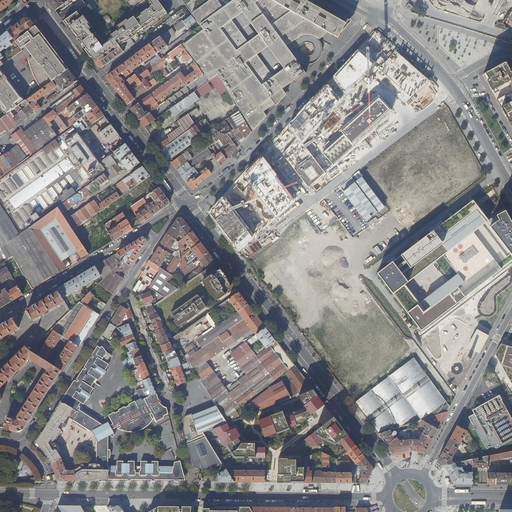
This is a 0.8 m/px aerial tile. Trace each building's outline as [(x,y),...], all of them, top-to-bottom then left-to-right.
[(0,0),(0,12),(12,2),(12,0),(0,0)] [(49,0),(49,1),(49,3),(55,11),(67,2),(65,0),(49,0)] [(71,3),(57,13),(63,21),(86,5),(81,0),(80,0),(73,5),(71,3)] [(123,0),(131,10),(145,0),(148,0),(152,5),(150,7),(150,8),(147,10),(147,9),(135,18),(133,17),(127,21),(137,34),(138,36),(150,27),(150,28),(168,15),(157,0),(182,0),(192,13),(210,0),(217,0),(223,7),(232,0),(123,0)] [(299,37),(302,35),(305,34),(309,34),(312,35),(320,39),(328,32),(271,0),(233,0),(229,3),(223,7),(217,0),(210,0),(192,14),(201,26),(201,27),(203,29),(183,44),(210,80),(218,74),(229,92),(253,130),(267,115),(264,111),(274,103),(276,106),(286,94),(282,89),(287,85),(293,81),(295,84),(306,73),(286,46),(299,37)] [(348,21),(326,12),(305,0),(271,0),(328,32),(338,38),(341,32),(351,23),(350,22),(348,21)] [(122,28),(119,31),(118,32),(112,36),(111,35),(110,35),(109,36),(86,5),(63,21),(88,54),(109,40),(114,47),(118,45),(119,46),(125,42),(129,48),(134,44),(130,39),(122,28)] [(36,27),(30,19),(25,18),(8,32),(16,42),(21,38),(19,35),(25,31),(27,33),(36,27)] [(130,39),(137,34),(127,21),(126,20),(116,27),(119,31),(122,28),(130,39)] [(186,26),(182,21),(175,26),(178,31),(186,26)] [(494,25),(494,27),(505,30),(506,28),(505,26),(504,25),(503,23),(501,23),(499,22),(497,23),(495,24),(494,25)] [(58,55),(36,27),(27,33),(21,38),(16,42),(18,45),(20,47),(22,49),(25,46),(34,57),(29,61),(31,66),(32,69),(34,73),(36,77),(39,75),(41,77),(37,79),(38,82),(40,84),(43,88),(44,88),(66,71),(67,70),(63,65),(64,64),(61,60),(61,61),(57,56),(58,55)] [(176,33),(172,28),(150,44),(157,53),(157,54),(168,46),(164,41),(176,33)] [(193,35),(190,31),(180,38),(184,43),(193,35)] [(16,42),(8,32),(0,38),(0,60),(3,64),(7,62),(0,53),(4,50),(3,50),(5,48),(6,50),(11,46),(12,47),(13,45),(11,42),(16,47),(18,45),(16,42)] [(379,70),(410,97),(429,80),(376,35),(334,76),(333,80),(346,96),(370,73),(373,76),(379,70)] [(184,43),(180,38),(170,46),(173,49),(172,50),(172,51),(181,45),(184,43)] [(109,40),(88,54),(94,62),(103,55),(106,53),(110,50),(114,48),(114,47),(109,40)] [(157,53),(150,44),(136,55),(143,63),(157,53)] [(103,55),(94,62),(98,67),(102,68),(123,52),(119,46),(118,45),(114,47),(114,48),(116,50),(112,53),(110,50),(106,53),(108,55),(105,58),(103,55)] [(181,45),(172,51),(164,57),(167,61),(169,64),(175,59),(173,57),(183,50),(185,52),(186,51),(181,45)] [(15,56),(23,51),(22,49),(20,47),(12,52),(15,56)] [(191,58),(187,52),(183,55),(187,61),(191,58)] [(135,75),(147,90),(151,88),(144,79),(149,75),(150,76),(152,76),(151,74),(147,69),(140,74),(136,68),(143,63),(136,55),(126,62),(133,72),(135,75)] [(155,64),(161,59),(158,55),(156,56),(157,57),(145,66),(147,69),(155,64)] [(167,61),(164,57),(161,59),(155,64),(164,75),(165,77),(168,75),(161,66),(167,61)] [(107,79),(115,89),(126,81),(123,76),(120,78),(119,77),(120,76),(119,75),(121,74),(122,75),(123,74),(126,78),(133,72),(126,62),(108,75),(107,79)] [(203,74),(194,62),(191,65),(195,70),(185,78),(181,72),(177,75),(184,83),(186,87),(189,84),(188,83),(187,83),(189,81),(191,83),(203,74)] [(164,75),(155,64),(147,69),(151,74),(155,71),(157,69),(158,70),(162,76),(164,75)] [(0,68),(0,107),(6,115),(9,113),(11,112),(15,108),(19,106),(24,102),(0,68)] [(64,92),(78,82),(69,69),(67,70),(66,71),(46,86),(47,88),(46,88),(45,89),(45,90),(44,88),(43,88),(26,100),(36,112),(41,108),(37,103),(37,101),(56,87),(56,86),(58,84),(64,92)] [(127,105),(147,90),(135,75),(126,81),(115,89),(127,105)] [(184,83),(177,75),(150,94),(158,104),(159,103),(158,102),(184,83)] [(58,116),(88,94),(81,85),(51,107),(54,110),(58,116)] [(309,188),(325,174),(304,144),(338,103),(340,99),(329,86),(325,86),(273,143),(309,188)] [(194,92),(170,109),(175,116),(199,99),(194,92)] [(86,115),(97,107),(88,94),(58,116),(62,120),(63,120),(80,107),(83,110),(66,123),(65,124),(68,128),(73,125),(74,124),(82,118),(86,115)] [(130,109),(139,120),(150,113),(159,106),(158,104),(150,94),(130,109)] [(47,100),(49,103),(56,97),(54,95),(53,95),(47,99),(47,100)] [(378,96),(341,131),(344,135),(354,146),(392,111),(378,96)] [(21,109),(23,110),(28,118),(36,112),(26,100),(24,102),(19,106),(21,109)] [(92,124),(104,116),(97,107),(86,115),(92,124)] [(9,113),(18,125),(28,118),(23,110),(14,117),(11,112),(9,113)] [(62,120),(58,116),(54,110),(44,118),(58,136),(60,135),(50,122),(54,119),(62,128),(59,130),(61,133),(68,128),(65,124),(62,120)] [(252,131),(239,110),(224,120),(231,131),(233,130),(242,142),(252,131)] [(0,119),(0,128),(2,127),(3,128),(0,130),(0,138),(18,125),(9,113),(0,119)] [(150,113),(139,120),(144,128),(160,117),(158,114),(153,118),(150,113)] [(175,123),(178,128),(183,134),(186,132),(196,125),(189,114),(175,123)] [(23,133),(37,151),(58,136),(44,118),(23,133)] [(74,124),(80,133),(88,128),(88,126),(82,118),(74,124)] [(212,129),(205,135),(209,140),(212,145),(215,143),(227,134),(231,131),(224,120),(212,129)] [(203,127),(200,122),(196,125),(186,132),(194,143),(203,136),(199,130),(203,127)] [(108,145),(120,137),(110,123),(98,132),(108,145)] [(0,199),(20,231),(21,231),(105,170),(100,163),(99,164),(73,127),(0,179),(0,199)] [(158,145),(162,150),(183,134),(178,128),(167,135),(169,138),(166,139),(158,145)] [(18,145),(27,158),(37,151),(23,133),(21,129),(11,136),(18,145)] [(227,134),(237,148),(242,142),(233,130),(231,131),(227,134)] [(186,132),(183,134),(162,150),(169,160),(194,143),(186,132)] [(226,159),(237,148),(227,134),(215,143),(221,152),(226,159)] [(354,146),(344,135),(323,154),(333,165),(354,146)] [(201,146),(200,147),(202,152),(207,148),(212,145),(209,140),(201,146)] [(108,171),(133,153),(125,144),(113,152),(114,152),(110,155),(111,155),(102,162),(108,171)] [(0,178),(27,158),(18,145),(11,151),(0,157),(0,178)] [(197,145),(171,162),(177,169),(202,152),(200,147),(197,145)] [(202,152),(177,169),(182,176),(202,161),(212,154),(207,148),(202,152)] [(213,155),(221,166),(226,159),(221,152),(215,156),(213,154),(213,155)] [(128,171),(140,163),(133,153),(108,171),(93,182),(98,189),(117,175),(117,174),(125,168),(128,171)] [(206,168),(211,174),(221,166),(213,155),(212,154),(202,161),(204,164),(205,166),(206,168)] [(245,175),(277,216),(294,202),(259,159),(245,175)] [(202,161),(182,176),(187,182),(198,174),(196,170),(204,164),(202,161)] [(138,184),(150,176),(143,167),(143,166),(122,180),(130,190),(133,188),(128,181),(133,177),(136,181),(132,184),(134,187),(136,186),(138,184)] [(198,174),(187,182),(191,188),(193,189),(211,174),(206,168),(205,169),(198,174)] [(90,183),(85,187),(90,194),(95,190),(90,183)] [(85,187),(58,207),(62,214),(90,194),(85,187)] [(148,207),(154,215),(169,205),(169,201),(159,187),(146,196),(143,198),(144,200),(150,196),(154,201),(149,204),(147,201),(145,202),(146,203),(147,204),(148,205),(148,207)] [(94,200),(66,219),(73,230),(120,197),(117,192),(98,205),(94,200)] [(88,253),(89,255),(113,240),(104,225),(102,224),(118,213),(119,215),(122,212),(129,208),(127,205),(125,205),(120,197),(73,230),(88,253)] [(143,198),(131,207),(134,212),(146,203),(145,202),(144,200),(143,198)] [(254,239),(254,235),(226,198),(222,198),(208,213),(237,251),(241,251),(254,239)] [(13,256),(32,287),(58,271),(30,227),(20,235),(20,234),(0,203),(0,247),(8,259),(13,256)] [(423,332),(511,262),(511,255),(490,226),(493,224),(477,203),(381,276),(423,332)] [(30,227),(58,271),(66,267),(62,261),(42,230),(56,219),(77,251),(81,258),(88,253),(73,230),(66,219),(62,214),(58,207),(30,227)] [(136,215),(141,224),(154,215),(148,207),(136,215)] [(115,220),(117,223),(121,220),(122,223),(118,225),(124,234),(132,229),(127,220),(125,217),(122,212),(119,215),(114,218),(115,220)] [(511,212),(493,224),(490,226),(511,255),(511,212)] [(104,225),(113,240),(124,234),(118,225),(117,224),(115,225),(116,227),(114,228),(113,226),(112,227),(113,229),(111,230),(110,228),(108,228),(114,224),(113,222),(115,221),(114,220),(115,220),(114,218),(104,225)] [(178,218),(167,234),(176,240),(179,242),(181,240),(179,239),(179,237),(179,236),(180,234),(182,235),(181,236),(181,238),(182,239),(192,231),(182,218),(178,218)] [(42,230),(62,261),(66,258),(77,251),(56,219),(42,230)] [(201,242),(192,231),(182,239),(181,240),(179,242),(179,244),(180,258),(183,256),(189,251),(188,250),(184,253),(183,251),(186,249),(183,245),(187,242),(190,246),(188,247),(191,250),(192,249),(201,242)] [(163,240),(159,246),(168,253),(176,240),(167,234),(164,237),(163,240)] [(130,266),(146,241),(143,237),(117,253),(122,261),(130,266)] [(209,253),(201,242),(192,249),(194,252),(187,258),(189,261),(192,265),(209,253)] [(172,255),(175,257),(180,261),(180,258),(179,244),(172,255)] [(168,253),(159,246),(150,261),(160,267),(162,264),(165,259),(167,260),(167,259),(166,258),(167,256),(167,257),(169,253),(168,253)] [(112,271),(122,261),(117,253),(105,260),(112,271)] [(202,273),(214,265),(216,263),(209,253),(192,265),(189,267),(181,273),(177,276),(180,280),(200,265),(199,264),(201,263),(204,266),(203,267),(202,267),(201,267),(194,272),(193,273),(181,281),(184,285),(202,273)] [(181,273),(189,267),(187,263),(183,256),(180,258),(180,261),(181,273)] [(175,277),(177,276),(181,273),(180,261),(175,257),(167,270),(163,267),(162,268),(175,277)] [(105,289),(112,294),(123,278),(112,271),(105,260),(95,266),(101,275),(103,279),(98,284),(105,289)] [(150,261),(149,260),(147,264),(159,272),(149,288),(153,290),(152,290),(154,294),(156,300),(156,301),(157,303),(178,289),(170,284),(167,282),(170,280),(175,277),(162,268),(160,267),(150,261)] [(112,271),(123,278),(130,266),(122,261),(112,271)] [(214,265),(202,273),(207,279),(204,281),(219,301),(227,296),(224,292),(233,285),(221,269),(219,271),(214,265)] [(101,275),(95,266),(56,289),(58,291),(62,298),(101,275)] [(0,279),(2,283),(12,276),(11,275),(6,267),(3,269),(2,268),(0,269),(0,279)] [(5,288),(12,300),(22,294),(17,286),(10,290),(7,286),(5,288)] [(0,307),(12,300),(5,288),(0,290),(0,307)] [(58,291),(52,294),(48,296),(48,297),(36,304),(36,303),(33,305),(33,306),(26,310),(32,320),(36,317),(37,318),(41,315),(56,306),(60,304),(60,303),(64,301),(62,298),(58,291)] [(150,291),(138,296),(138,298),(142,297),(142,298),(140,299),(141,302),(143,301),(144,302),(144,304),(151,301),(153,300),(153,301),(156,300),(154,294),(151,295),(150,291)] [(248,305),(239,292),(225,302),(228,306),(232,303),(238,312),(248,305)] [(88,293),(81,300),(87,304),(93,296),(88,293)] [(207,308),(196,293),(169,312),(174,318),(172,319),(179,328),(192,320),(197,314),(207,308)] [(97,307),(102,310),(106,304),(100,301),(97,307)] [(152,302),(145,305),(150,317),(157,314),(153,307),(157,303),(156,301),(152,302)] [(70,311),(68,313),(52,329),(53,330),(62,336),(69,341),(79,347),(99,314),(79,302),(70,311)] [(123,303),(110,324),(116,328),(117,329),(125,325),(123,321),(133,317),(128,304),(123,303)] [(243,320),(254,312),(248,305),(238,312),(243,320)] [(5,425),(4,428),(4,429),(10,430),(17,431),(18,431),(19,431),(22,430),(22,429),(23,429),(28,422),(33,415),(32,415),(49,388),(50,388),(54,381),(61,370),(53,365),(46,361),(37,355),(30,351),(52,329),(68,313),(66,311),(37,339),(34,335),(24,345),(26,346),(14,358),(13,357),(10,360),(11,361),(2,369),(0,370),(0,400),(1,400),(1,394),(0,394),(0,387),(26,362),(25,361),(28,359),(30,359),(47,369),(47,372),(46,373),(45,373),(41,380),(40,380),(38,383),(39,383),(32,393),(30,397),(24,407),(23,407),(21,410),(17,417),(18,418),(17,420),(15,420),(13,420),(13,418),(7,417),(6,421),(5,420),(4,425),(5,425)] [(243,320),(238,312),(227,319),(219,325),(197,340),(203,348),(243,320)] [(266,328),(254,312),(243,320),(247,325),(252,330),(256,335),(266,328)] [(207,315),(212,326),(215,325),(210,313),(207,315)] [(157,314),(150,317),(153,324),(160,321),(161,320),(157,314)] [(135,322),(133,317),(123,321),(125,325),(117,329),(119,330),(120,332),(123,331),(123,332),(120,333),(122,338),(132,334),(128,324),(135,322)] [(18,328),(13,318),(6,322),(6,321),(2,323),(3,324),(0,325),(0,339),(10,333),(14,331),(18,328)] [(246,375),(226,390),(206,361),(209,359),(252,330),(247,325),(243,320),(203,348),(196,352),(190,356),(186,359),(188,362),(193,369),(216,406),(227,423),(240,418),(236,410),(240,407),(285,373),(286,374),(290,371),(271,346),(266,349),(256,356),(246,342),(231,354),(246,375)] [(153,324),(155,331),(163,328),(160,321),(153,324)] [(110,324),(102,337),(108,341),(108,340),(111,341),(115,338),(110,335),(113,330),(114,330),(116,328),(110,324)] [(163,328),(155,331),(157,336),(156,336),(156,338),(156,340),(170,334),(165,327),(163,328)] [(277,342),(266,328),(256,335),(266,349),(271,346),(275,344),(277,342)] [(477,329),(468,346),(479,353),(488,336),(477,329)] [(53,330),(37,355),(46,361),(62,336),(53,330)] [(135,341),(132,334),(122,338),(119,341),(121,347),(125,345),(135,341)] [(170,334),(156,340),(158,343),(159,342),(161,346),(169,343),(167,339),(173,338),(170,334)] [(61,370),(63,372),(79,347),(69,341),(53,365),(61,370)] [(138,349),(135,341),(125,345),(128,353),(138,349)] [(163,350),(164,353),(173,349),(172,347),(173,346),(172,344),(176,343),(174,341),(169,343),(161,346),(163,350)] [(271,346),(290,371),(296,367),(277,342),(271,346)] [(193,343),(185,348),(188,352),(195,348),(196,350),(197,349),(193,343)] [(511,346),(501,344),(495,355),(511,385),(511,346)] [(96,442),(96,464),(94,464),(94,470),(109,470),(106,479),(123,479),(123,481),(131,481),(131,479),(146,480),(146,481),(154,481),(154,480),(169,480),(169,481),(178,481),(177,478),(180,475),(181,473),(183,472),(180,460),(174,462),(173,466),(172,470),(172,473),(159,473),(159,471),(158,470),(158,461),(152,461),(152,464),(147,463),(147,461),(140,461),(140,466),(135,466),(136,470),(134,470),(134,461),(128,461),(128,463),(123,463),(123,461),(117,461),(117,470),(115,470),(115,472),(111,472),(110,471),(110,469),(108,468),(108,467),(108,466),(108,458),(108,449),(108,436),(109,435),(112,438),(114,435),(112,433),(114,433),(112,429),(119,425),(120,426),(117,428),(121,430),(127,432),(130,432),(134,431),(138,430),(142,429),(146,426),(148,424),(151,421),(153,417),(156,421),(168,415),(167,407),(164,406),(163,405),(161,404),(160,402),(155,404),(154,402),(159,399),(156,393),(146,397),(143,389),(139,390),(136,389),(138,394),(140,400),(141,403),(137,405),(134,401),(128,404),(129,405),(125,408),(124,407),(118,410),(118,411),(114,413),(114,412),(108,416),(112,424),(110,425),(108,422),(102,425),(78,410),(80,409),(80,407),(78,406),(80,403),(83,405),(87,399),(88,400),(91,395),(90,394),(93,389),(92,388),(98,380),(98,381),(102,375),(104,376),(106,372),(105,371),(109,365),(103,362),(104,360),(107,362),(111,356),(107,353),(104,349),(101,347),(100,348),(97,347),(75,381),(74,381),(73,383),(61,400),(38,436),(34,443),(36,445),(40,448),(44,453),(48,458),(50,462),(51,464),(61,458),(60,456),(58,453),(60,452),(60,450),(60,449),(58,445),(52,448),(48,443),(51,438),(54,440),(55,439),(56,440),(61,432),(60,431),(61,430),(58,428),(62,422),(63,423),(67,417),(91,432),(92,431),(97,441),(96,442)] [(127,362),(141,356),(138,349),(128,353),(129,356),(128,357),(128,358),(126,359),(127,362)] [(164,353),(167,361),(177,357),(183,355),(181,350),(178,352),(179,353),(176,354),(174,349),(173,349),(164,353)] [(136,366),(144,363),(141,356),(127,362),(129,366),(135,363),(136,366)] [(177,357),(167,361),(170,369),(179,365),(180,365),(177,357)] [(408,363),(355,403),(379,434),(390,430),(415,422),(422,420),(430,417),(437,415),(448,411),(450,406),(449,405),(437,388),(414,358),(408,363)] [(147,370),(144,363),(136,366),(138,369),(132,372),(133,376),(147,370)] [(179,365),(170,369),(174,377),(182,374),(179,365)] [(298,395),(304,393),(313,390),(296,367),(290,371),(286,374),(285,374),(288,378),(282,382),(291,398),(298,395)] [(142,381),(150,378),(147,370),(133,376),(135,380),(141,377),(142,381)] [(182,374),(174,377),(177,385),(186,382),(183,376),(190,373),(190,371),(182,374)] [(145,388),(153,385),(150,378),(142,381),(145,388)] [(291,398),(282,382),(280,381),(278,383),(278,384),(270,389),(247,406),(251,414),(291,398)] [(146,397),(156,393),(155,389),(154,390),(153,385),(145,388),(143,389),(146,397)] [(283,410),(258,420),(265,438),(289,429),(289,428),(297,426),(297,427),(306,421),(312,417),(312,415),(324,405),(320,399),(313,390),(304,393),(298,395),(299,398),(304,407),(285,415),(283,410)] [(480,406),(473,410),(474,414),(469,417),(487,449),(494,445),(496,448),(500,445),(500,447),(511,439),(511,417),(500,395),(498,396),(497,394),(486,400),(487,402),(486,402),(488,405),(482,409),(480,406)] [(477,403),(473,410),(480,406),(482,409),(488,405),(486,402),(482,405),(477,403)] [(216,406),(199,412),(198,411),(185,416),(184,417),(183,419),(183,422),(184,426),(183,428),(185,435),(186,435),(186,436),(185,437),(186,439),(187,439),(188,440),(187,441),(187,442),(187,443),(188,443),(188,444),(187,444),(188,445),(194,469),(214,469),(215,469),(223,464),(206,437),(203,433),(213,429),(227,423),(216,406)] [(244,417),(240,407),(236,410),(240,418),(244,417)] [(438,429),(448,411),(437,415),(437,421),(430,417),(422,420),(438,429)] [(355,445),(334,416),(304,439),(311,448),(325,441),(335,445),(339,442),(346,452),(355,445)] [(415,422),(417,430),(420,425),(424,427),(425,427),(427,428),(426,429),(425,428),(423,433),(433,439),(438,429),(422,420),(415,422)] [(227,423),(213,429),(223,446),(226,445),(233,458),(265,458),(266,447),(255,447),(255,443),(242,443),(239,438),(241,436),(236,427),(230,430),(227,423)] [(457,425),(449,440),(460,444),(462,445),(463,443),(461,442),(467,431),(457,425)] [(390,430),(379,434),(387,445),(397,437),(398,437),(396,434),(396,432),(395,431),(394,431),(392,433),(390,430)] [(414,439),(410,440),(411,451),(419,452),(425,453),(433,439),(423,433),(420,439),(414,439)] [(397,437),(387,445),(394,454),(402,452),(411,451),(410,440),(405,440),(405,439),(402,439),(402,440),(399,440),(397,437)] [(438,460),(443,465),(471,459),(469,455),(455,458),(455,460),(453,460),(452,458),(460,444),(449,440),(438,460)] [(352,467),(365,457),(355,445),(346,452),(354,462),(353,463),(352,461),(341,461),(340,456),(337,459),(337,461),(337,471),(339,471),(342,471),(344,471),(352,471),(352,467)] [(333,458),(334,458),(327,448),(322,452),(329,456),(333,458)] [(511,450),(488,456),(488,464),(491,464),(491,461),(511,456),(511,450)] [(61,458),(51,464),(53,467),(54,470),(55,472),(57,480),(80,481),(73,471),(73,470),(69,471),(65,470),(64,466),(67,465),(69,469),(72,468),(64,456),(61,458)] [(473,459),(473,467),(488,467),(488,465),(488,464),(488,456),(484,457),(483,457),(483,460),(479,461),(479,458),(473,459)] [(352,473),(352,483),(355,483),(356,472),(358,469),(360,471),(359,483),(366,483),(369,476),(373,469),(365,457),(352,467),(352,471),(352,473)] [(288,458),(278,458),(278,482),(304,482),(304,470),(304,467),(296,467),(297,459),(288,459),(288,458)] [(473,484),(473,467),(473,459),(471,459),(443,465),(447,469),(449,473),(452,477),(454,484),(473,484)] [(322,483),(337,483),(337,471),(337,461),(333,460),(333,470),(334,471),(335,471),(335,472),(322,472),(322,483)] [(109,470),(94,470),(94,464),(88,464),(88,467),(88,470),(82,470),(80,467),(73,471),(80,481),(107,481),(107,479),(106,479),(109,470)] [(312,471),(312,483),(319,483),(322,483),(322,472),(322,467),(322,465),(317,465),(316,466),(315,466),(315,467),(312,467),(312,471)] [(488,467),(488,484),(511,484),(511,472),(493,472),(493,466),(490,467),(490,465),(488,465),(488,467)] [(218,474),(218,482),(234,482),(227,471),(226,469),(218,474)] [(227,471),(234,482),(265,482),(265,470),(249,470),(227,471)] [(337,483),(352,483),(352,473),(348,473),(348,472),(344,472),(344,473),(339,473),(339,471),(337,471),(337,483)]
